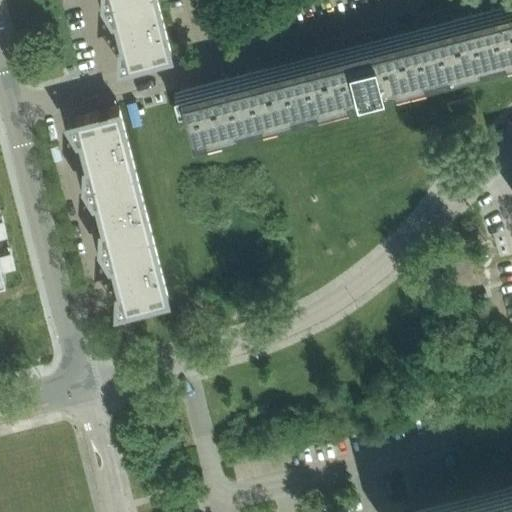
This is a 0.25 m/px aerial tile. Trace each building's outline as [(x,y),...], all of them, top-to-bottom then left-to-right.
[(157,0),(112,0),(113,0),(113,1),(115,9),(125,48),(127,57),(128,61),(171,50),(157,0)] [(194,137),(196,136),(195,136),(279,114),(383,87),(465,66),(511,53),(511,2),(372,39),(183,88),(183,87),(181,88),(194,137)] [(93,178),(135,168),(118,104),(109,107),(108,104),(99,106),(100,109),(76,115),(77,119),(78,119),(80,128),(79,128),(89,167),(90,166),(93,178)] [(135,168),(93,178),(93,179),(92,179),(93,182),(94,182),(96,191),(95,191),(105,230),(106,229),(109,238),(108,238),(108,242),(151,231),(135,168)] [(151,231),(108,242),(109,245),(110,245),(113,253),(112,254),(122,292),(125,301),(124,301),(125,305),(167,294),(151,231)] [(0,361),(35,351),(30,335),(0,344),(0,361)] [(511,511),(511,486),(419,510),(419,511),(405,511),(403,511),(511,511)]
